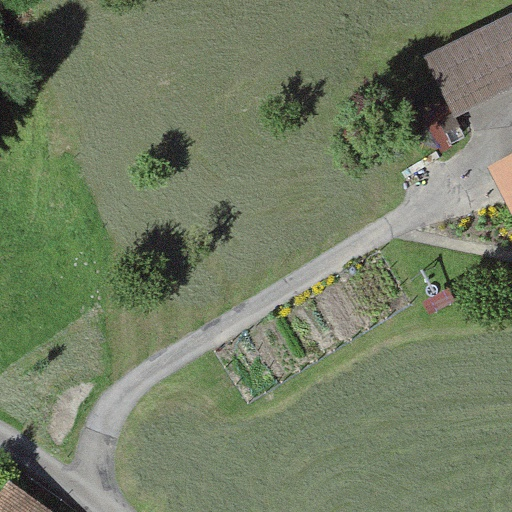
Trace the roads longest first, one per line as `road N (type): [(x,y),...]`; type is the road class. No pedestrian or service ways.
road 1 (track): [(88,487),(121,399),(511,160)]
road 2 (track): [(118,511),(0,440)]
